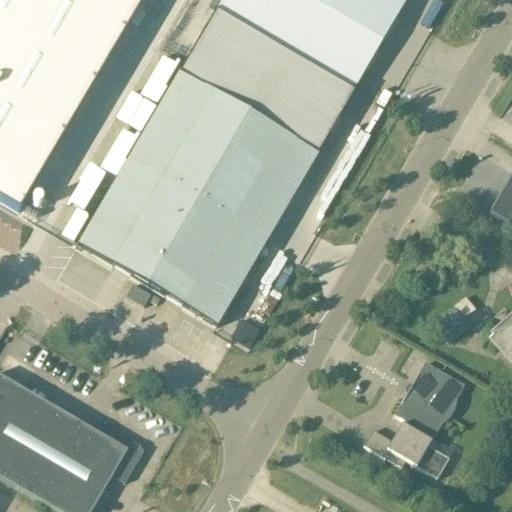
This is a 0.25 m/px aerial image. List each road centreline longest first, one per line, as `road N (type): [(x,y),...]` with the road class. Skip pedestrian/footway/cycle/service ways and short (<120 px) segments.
road 1 (unclassified): [(268,429),(511,14)]
road 2 (unclassified): [(268,429),(0,270)]
